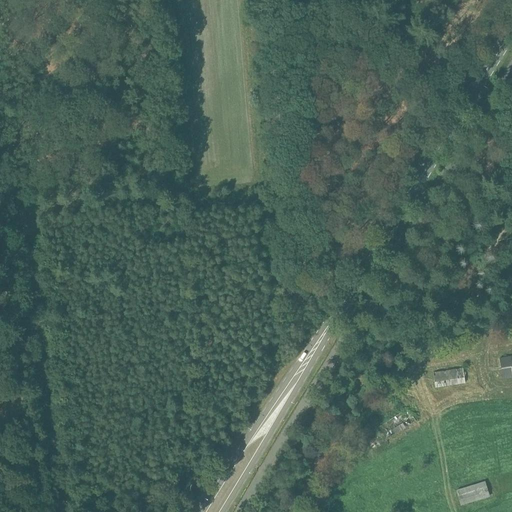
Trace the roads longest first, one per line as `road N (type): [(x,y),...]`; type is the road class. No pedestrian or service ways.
road 1 (unclassified): [(511,74),(243,511)]
road 2 (primary): [(281,394),(511,15)]
road 3 (unclassified): [(59,511),(0,115)]
road 4 (track): [(277,0),(294,197)]
road 5 (primary): [(281,394),(262,409),(201,511)]
road 6 (primary): [(220,511),(281,394)]
